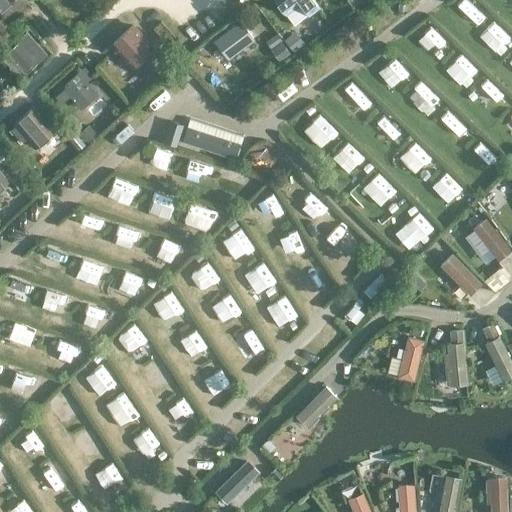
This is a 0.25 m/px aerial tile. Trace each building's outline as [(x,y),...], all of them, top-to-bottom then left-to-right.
[(308,13),(318,6),(313,0),(275,0),(285,13),(300,2),(308,13)] [(241,22),(215,41),(227,57),(243,45),(242,45),(252,37),(241,22)] [(152,48),(132,26),(113,43),(133,65),(152,48)] [(25,72),(37,61),(45,53),(26,32),(18,40),(19,41),(7,53),(25,72)] [(81,108),(97,94),(86,81),(92,76),(84,67),(65,83),(67,86),(55,97),(61,103),(70,95),(81,108)] [(34,147),(53,131),(32,107),(13,123),(34,147)] [(235,158),(240,143),(243,135),(190,118),(187,126),(183,141),(235,158)] [(0,187),(8,180),(0,170),(0,187)] [(497,262),(508,252),(483,221),(471,230),(497,262)] [(441,267),(470,295),(481,284),(452,256),(441,267)] [(503,379),(511,374),(511,362),(499,336),(485,343),(503,379)] [(413,379),(423,340),(408,337),(399,376),(413,379)] [(451,383),(466,382),(462,342),(447,343),(451,383)] [(337,395),(326,384),(297,413),(307,424),(337,395)] [(256,471),(246,460),(215,489),(227,502),(256,471)] [(454,511),(460,479),(446,476),(439,511),(454,511)] [(491,511),(506,511),(505,477),(490,478),(491,511)] [(399,511),(414,511),(413,484),(398,485),(399,511)] [(354,511),(370,511),(363,493),(349,499),(354,511)]
